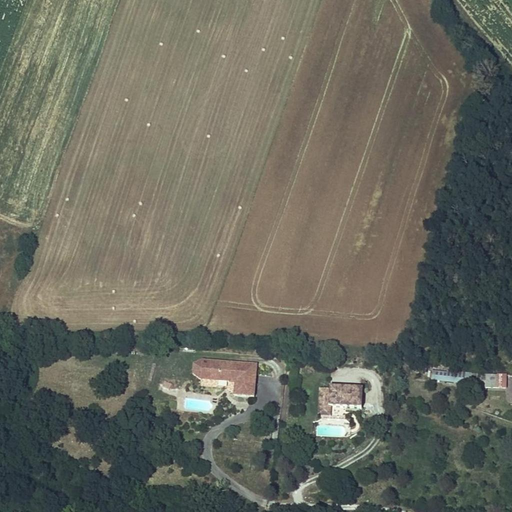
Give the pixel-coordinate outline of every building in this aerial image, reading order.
[(193,374),(193,362),(193,356),(184,361),(184,371),(193,377),(193,374)] [(228,358),(202,356),(202,361),(193,362),(193,374),(208,375),(209,378),(220,379),(220,376),(226,376),(226,379),(225,392),(246,393),(248,363),(228,362),(228,358)] [(477,388),(505,389),(506,376),(478,375),(477,388)] [(329,387),(329,390),(328,410),(331,410),(362,411),(363,389),(329,387)] [(328,410),(329,390),(319,389),(318,418),(330,419),(331,410),(328,410)]
